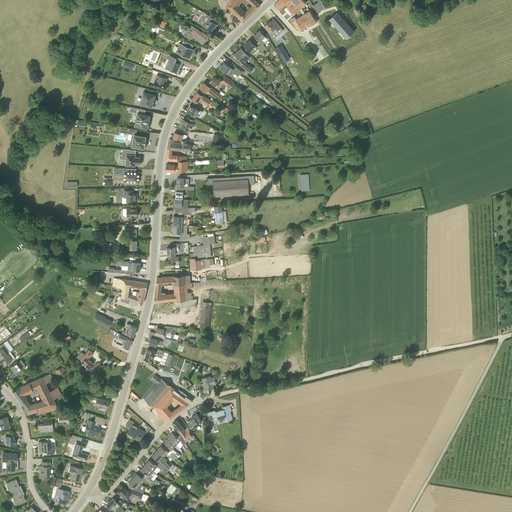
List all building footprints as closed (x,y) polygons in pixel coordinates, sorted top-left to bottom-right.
[(230,0),(227,5),(243,21),(256,9),(253,5),(245,13),(238,6),(242,0),(230,0)] [(247,0),(248,0),(253,5),(256,9),(260,5),(255,0),(247,0)] [(283,0),(286,3),(288,5),(287,6),(288,8),(294,14),(300,9),(303,14),(305,13),(301,7),(306,3),(303,0),(283,0)] [(323,3),(315,8),(318,12),(326,7),(323,3)] [(295,16),(291,19),(299,31),(311,23),(312,24),(317,21),(310,10),(305,13),(303,14),(296,19),(295,16)] [(337,12),(329,19),(346,38),(354,31),(337,12)] [(202,14),(198,21),(203,24),(202,24),(206,27),(207,26),(212,30),(214,27),(215,27),(217,24),(214,22),(213,22),(215,19),(214,18),(207,14),(206,14),(205,16),(202,14)] [(281,28),(281,27),(275,21),(273,23),(270,21),(265,25),(270,31),(269,32),(273,36),(281,28)] [(193,36),(203,43),(209,36),(208,35),(208,36),(203,32),(202,33),(195,27),(192,31),(189,28),(184,34),(190,39),(193,36)] [(261,43),(259,45),(264,50),(267,48),(263,44),(265,43),(264,42),(267,39),(265,36),(260,30),(254,35),(261,43)] [(331,47),(331,48),(333,48),(330,38),(324,39),(326,48),(331,47)] [(249,39),(244,45),(250,51),(249,51),(252,54),(258,49),(262,53),(264,55),(265,54),(263,51),(264,50),(259,45),(257,47),(255,46),(255,45),(249,39)] [(180,43),(178,47),(180,48),(178,53),(183,55),(182,56),(186,58),(187,57),(190,58),(194,49),(192,48),(193,44),(184,40),(183,42),(184,41),(185,41),(184,45),(180,43)] [(290,59),(281,44),(276,48),(284,62),(290,59)] [(241,48),(235,54),(239,58),(237,61),(250,71),(253,68),(245,62),(249,57),(241,48)] [(184,62),(185,60),(167,52),(164,58),(167,60),(165,65),(168,66),(167,71),(178,75),(181,68),(180,67),(181,63),(180,62),(181,61),(184,62)] [(125,60),(123,66),(133,69),(135,63),(125,60)] [(224,62),(220,68),(226,73),(231,77),(234,73),(235,71),(233,69),(231,67),(224,62)] [(166,82),(165,81),(166,78),(157,75),(155,82),(156,82),(155,86),(162,89),(162,88),(166,90),(168,84),(166,84),(166,82)] [(214,76),(210,81),(216,86),(220,89),(220,88),(222,90),(225,86),(223,84),(224,83),(227,85),(226,86),(229,88),(234,82),(225,76),(222,80),(219,78),(218,79),(214,76)] [(208,90),(221,100),(223,97),(210,87),(204,82),(200,88),(206,92),(208,90)] [(140,103),(152,107),(153,102),(154,102),(155,99),(154,99),(156,95),(153,94),(154,91),(148,89),(147,92),(143,91),(140,103)] [(204,102),(208,105),(211,101),(202,95),(197,91),(192,99),(197,102),(198,101),(203,103),(204,102)] [(187,111),(199,117),(202,111),(190,104),(187,111)] [(130,107),(130,111),(137,113),(135,125),(147,128),(149,116),(144,114),(145,110),(130,107)] [(190,130),(194,120),(187,117),(186,120),(183,119),(180,125),(190,130)] [(149,132),(149,131),(121,127),(126,128),(125,133),(134,134),(133,140),(131,140),(130,145),(132,145),(132,146),(144,148),(145,144),(147,144),(145,143),(145,141),(148,141),(145,140),(146,136),(148,137),(148,136),(136,134),(137,130),(149,132)] [(168,148),(172,148),(180,149),(191,150),(192,144),(187,144),(187,141),(180,140),(180,142),(174,142),(175,138),(173,138),(170,138),(170,137),(169,141),(168,148)] [(179,160),(179,161),(181,161),(186,161),(187,156),(178,155),(178,154),(171,154),(172,148),(168,148),(166,159),(179,160)] [(129,161),(129,165),(135,165),(135,163),(140,163),(140,162),(141,162),(141,161),(142,161),(142,160),(141,159),(140,159),(141,155),(140,155),(140,157),(135,157),(136,150),(122,149),(122,155),(121,155),(120,156),(120,157),(120,158),(121,158),(121,159),(122,159),(127,159),(126,161),(129,161)] [(181,161),(179,161),(178,166),(175,165),(175,164),(166,164),(166,170),(175,171),(175,170),(178,171),(185,171),(186,172),(187,171),(188,161),(186,161),(181,161)] [(124,181),(138,181),(138,172),(136,172),(136,169),(114,168),(114,174),(124,174),(124,181)] [(309,174),(300,175),(301,191),(309,191),(309,174)] [(206,180),(206,181),(207,181),(207,188),(210,188),(214,188),(214,195),(214,196),(248,194),(248,184),(254,184),(254,176),(206,178),(207,180),(206,180)] [(177,188),(183,189),(188,189),(189,179),(177,178),(176,186),(177,186),(177,188)] [(124,197),(127,197),(127,201),(137,201),(137,200),(138,199),(138,198),(137,197),(137,193),(131,193),(131,190),(124,190),(124,197)] [(175,209),(179,209),(185,208),(185,202),(189,202),(189,199),(183,199),(175,198),(175,206),(176,206),(175,209)] [(223,221),(222,205),(213,206),(214,212),(213,213),(213,215),(214,215),(214,216),(215,217),(216,223),(223,221)] [(128,216),(128,220),(136,219),(136,214),(137,214),(137,213),(138,213),(138,211),(137,211),(137,208),(132,209),(132,208),(127,208),(127,216),(128,216)] [(183,225),(183,216),(182,216),(174,216),(174,220),(175,220),(174,224),(183,225)] [(183,225),(174,224),(174,228),(173,228),(173,232),(176,233),(181,233),(187,233),(187,225),(183,225)] [(128,239),(128,243),(129,243),(129,248),(136,249),(137,240),(137,229),(128,229),(128,233),(129,233),(129,239),(128,239)] [(213,255),(211,255),(210,251),(211,251),(210,244),(215,243),(214,236),(209,236),(203,237),(204,245),(193,246),(194,253),(190,254),(190,258),(195,258),(206,256),(206,258),(213,258),(213,255)] [(178,246),(178,243),(170,244),(171,247),(167,247),(168,255),(176,254),(175,247),(178,246)] [(179,263),(178,256),(171,257),(172,260),(165,260),(166,267),(174,266),(174,264),(179,263)] [(199,270),(198,260),(196,260),(195,258),(190,258),(191,271),(196,271),(199,270)] [(128,270),(140,271),(140,263),(129,262),(129,261),(122,260),(122,265),(128,266),(128,270)] [(156,287),(161,287),(161,283),(175,283),(175,284),(194,283),(194,282),(190,282),(189,275),(185,275),(157,277),(156,287)] [(121,287),(123,288),(129,289),(129,286),(140,288),(139,292),(140,292),(145,293),(147,289),(147,283),(119,278),(117,287),(121,287),(121,288),(121,287)] [(156,292),(155,297),(154,302),(154,303),(159,303),(159,301),(176,300),(186,299),(195,299),(194,283),(175,284),(175,283),(161,283),(161,287),(166,287),(166,286),(169,286),(169,287),(175,287),(176,295),(174,294),(166,295),(166,292),(156,292)] [(129,289),(123,288),(122,296),(123,297),(122,301),(137,305),(138,302),(143,303),(145,293),(140,292),(139,292),(133,291),(132,296),(128,294),(129,289)] [(200,330),(208,331),(211,303),(205,302),(202,302),(201,309),(200,330)] [(96,321),(96,322),(109,328),(112,320),(105,317),(106,316),(96,312),(93,320),(96,321)] [(123,330),(122,334),(133,339),(136,326),(131,324),(129,332),(123,330)] [(0,342),(11,334),(5,326),(0,329),(0,342)] [(165,326),(164,329),(164,332),(167,333),(174,335),(175,332),(176,327),(165,326)] [(164,329),(157,327),(155,333),(163,336),(163,335),(164,336),(164,338),(177,342),(178,339),(173,338),(174,335),(167,333),(164,332),(164,329)] [(133,339),(122,334),(115,331),(112,336),(118,338),(124,340),(123,344),(124,345),(124,346),(129,348),(133,339)] [(30,336),(27,332),(19,338),(22,342),(30,336)] [(63,340),(66,343),(71,338),(68,335),(63,340)] [(158,340),(151,337),(149,343),(156,346),(157,344),(161,345),(162,345),(168,347),(169,344),(170,344),(171,341),(164,339),(163,341),(158,340)] [(0,358),(7,353),(10,351),(5,345),(0,348),(0,358)] [(81,362),(89,368),(94,363),(88,358),(93,353),(89,349),(80,359),(82,361),(81,362)] [(155,351),(147,349),(145,356),(153,358),(153,359),(160,361),(164,351),(158,349),(156,352),(155,351)] [(10,351),(0,358),(0,363),(3,361),(6,364),(15,357),(10,351)] [(170,365),(174,355),(170,353),(165,363),(170,365)] [(24,371),(17,361),(10,366),(14,371),(11,374),(13,377),(24,371)] [(55,371),(57,375),(65,371),(63,366),(55,371)] [(56,405),(53,399),(61,395),(57,387),(49,391),(45,383),(52,379),(49,374),(18,388),(17,386),(12,390),(25,407),(27,413),(37,410),(38,414),(57,409),(56,405)] [(176,409),(171,412),(166,406),(172,400),(168,398),(170,395),(169,395),(174,389),(155,375),(152,379),(157,383),(144,398),(152,405),(160,413),(158,414),(165,421),(192,401),(193,400),(186,396),(187,395),(184,393),(182,395),(178,401),(182,404),(179,407),(178,406),(174,408),(176,409)] [(203,386),(204,390),(213,387),(213,384),(216,384),(214,376),(211,377),(210,376),(202,378),(205,386),(203,386)] [(168,398),(172,400),(174,398),(178,401),(182,395),(184,393),(181,391),(180,393),(174,389),(169,395),(170,395),(168,398)] [(95,405),(107,408),(109,400),(101,398),(102,395),(94,392),(92,399),(96,400),(95,405)] [(224,409),(213,412),(213,411),(208,412),(211,420),(213,419),(212,417),(217,415),(217,416),(218,419),(226,416),(227,418),(226,418),(227,421),(233,419),(230,411),(231,410),(230,407),(228,408),(227,405),(223,407),(224,409)] [(202,422),(199,417),(201,416),(199,413),(197,414),(191,418),(192,419),(188,422),(192,428),(202,422)] [(0,426),(1,429),(4,428),(4,427),(10,425),(7,416),(0,417),(0,426)] [(84,432),(98,436),(100,426),(97,425),(97,423),(103,425),(105,418),(96,416),(94,421),(88,419),(84,432)] [(53,431),(52,419),(43,420),(43,423),(41,423),(37,423),(38,430),(41,429),(41,432),(53,431)] [(125,424),(130,428),(127,433),(139,441),(145,432),(133,424),(134,422),(129,419),(125,424)] [(184,429),(177,420),(177,419),(173,422),(175,425),(187,441),(191,438),(192,439),(195,437),(187,427),(184,429)] [(173,432),(168,437),(175,443),(177,445),(179,441),(180,441),(183,445),(182,446),(184,450),(188,447),(179,435),(178,436),(173,432)] [(76,441),(74,448),(76,449),(74,456),(87,460),(88,454),(81,452),(83,443),(81,442),(82,437),(71,434),(69,439),(76,441)] [(6,445),(12,444),(15,444),(15,439),(14,439),(13,435),(5,436),(6,445)] [(171,448),(170,450),(175,455),(177,453),(173,449),(177,445),(175,443),(168,437),(164,442),(170,446),(171,448)] [(53,448),(51,448),(51,440),(39,441),(40,447),(39,447),(39,452),(46,451),(46,454),(54,454),(53,448)] [(161,445),(157,450),(164,457),(167,454),(169,456),(174,460),(177,457),(175,455),(170,450),(168,452),(166,450),(161,445)] [(160,462),(158,464),(164,468),(167,472),(169,469),(164,465),(167,459),(164,457),(157,450),(152,455),(160,462)] [(17,453),(3,453),(2,460),(7,461),(7,469),(14,469),(14,464),(13,464),(13,460),(16,460),(17,453)] [(149,459),(145,464),(153,471),(157,467),(162,470),(163,468),(165,470),(167,472),(164,468),(158,464),(157,465),(155,464),(149,459)] [(50,466),(50,461),(42,461),(42,465),(40,465),(40,477),(49,477),(49,466),(50,466)] [(148,476),(147,477),(152,482),(153,480),(151,478),(155,473),(153,471),(145,464),(141,469),(148,476)] [(70,478),(80,481),(83,468),(73,466),(69,465),(68,472),(72,473),(70,478)] [(138,473),(133,477),(139,482),(143,477),(138,473)] [(137,488),(136,490),(143,493),(146,486),(141,484),(139,482),(133,477),(129,482),(135,487),(137,488)] [(11,487),(13,493),(22,489),(20,484),(19,485),(16,479),(6,483),(8,488),(11,487)] [(69,491),(57,488),(55,494),(54,500),(66,503),(69,491)] [(143,493),(136,490),(131,488),(127,491),(124,488),(120,492),(126,498),(128,496),(131,499),(134,496),(135,497),(141,499),(143,493)] [(22,489),(13,493),(16,499),(14,500),(16,504),(25,500),(23,494),(24,494),(22,489)] [(114,510),(116,511),(119,511),(122,509),(117,503),(113,498),(107,504),(111,508),(114,510)]
